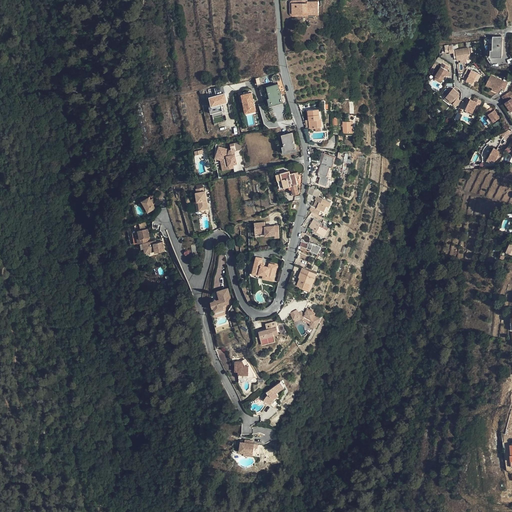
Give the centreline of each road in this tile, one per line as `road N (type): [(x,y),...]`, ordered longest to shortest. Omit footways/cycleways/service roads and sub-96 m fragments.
road 1 (residential): [(196,283),(218,236),(255,312),(273,307),(286,273),(306,156),(275,0)]
road 2 (residential): [(196,283),(217,363),(248,421)]
